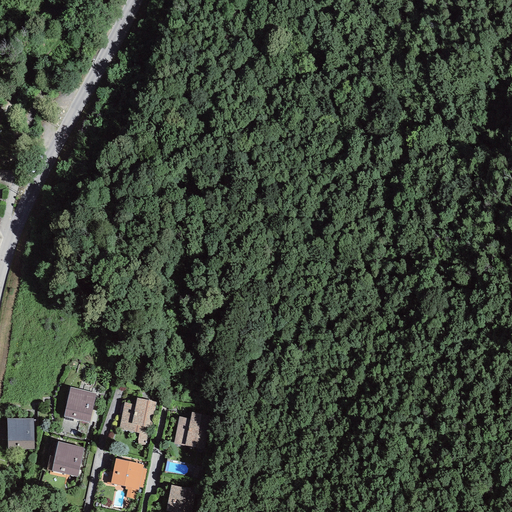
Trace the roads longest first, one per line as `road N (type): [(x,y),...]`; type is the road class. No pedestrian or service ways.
road 1 (tertiary): [(133,0),(35,171),(0,276)]
road 2 (track): [(21,166),(36,105),(89,41),(97,11),(92,3),(0,23)]
